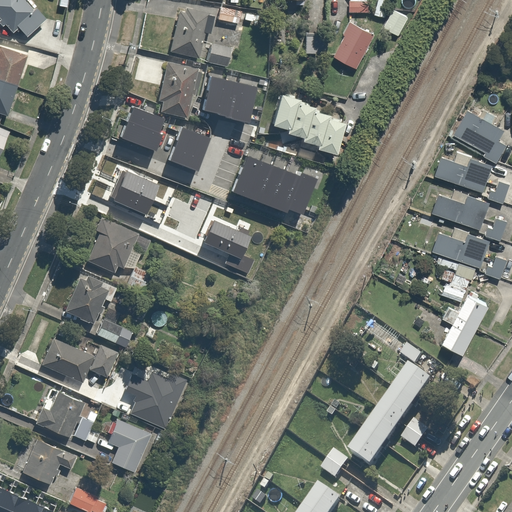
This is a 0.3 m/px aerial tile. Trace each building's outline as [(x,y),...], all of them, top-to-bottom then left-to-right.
[(0,0),(0,22),(2,25),(5,23),(11,31),(18,26),(25,34),(40,22),(20,0),(0,0)] [(348,0),(348,7),(368,8),(368,0),(348,0)] [(389,0),(376,0),(373,11),(386,14),(389,0)] [(180,2),(168,48),(198,56),(201,44),(209,46),(206,59),(225,64),(234,29),(212,23),(210,31),(202,29),(207,9),(180,2)] [(219,4),(216,17),(238,21),(240,8),(219,4)] [(257,10),(243,9),(242,19),(256,20),(257,10)] [(391,27),(399,31),(407,15),(399,11),(391,27)] [(344,32),(334,54),(358,64),(373,31),(347,20),(342,32),(344,32)] [(325,30),(305,30),(305,51),(325,51),(325,30)] [(0,110),(7,112),(24,53),(0,46),(0,110)] [(193,66),(165,62),(162,83),(160,82),(158,98),(162,98),(160,111),(186,114),(193,66)] [(253,84),(207,73),(199,107),(245,118),(253,84)] [(280,90),(271,121),(288,126),(287,129),(303,133),(302,137),(317,141),(316,145),(333,150),(342,120),(324,115),(325,112),(309,107),(310,104),(298,100),(299,95),(280,90)] [(161,115),(129,103),(117,133),(152,148),(160,130),(155,128),(161,115)] [(483,152),(496,159),(505,142),(497,138),(503,126),(468,107),(455,131),(486,148),(483,152)] [(194,168),(207,134),(178,123),(165,156),(194,168)] [(0,148),(9,129),(0,125),(0,148)] [(243,151),(229,188),(283,209),(284,205),(298,211),(312,175),(297,168),(295,172),(243,151)] [(469,163),(442,153),(435,171),(480,188),(491,159),(473,153),(469,163)] [(119,183),(110,202),(147,218),(161,186),(135,174),(129,188),(119,183)] [(508,180),(499,178),(497,187),(490,185),(488,193),(504,197),(508,180)] [(467,201),(437,191),(431,207),(479,224),(488,197),(471,191),(467,201)] [(138,230),(97,212),(91,227),(95,229),(83,256),(114,270),(117,264),(122,266),(138,230)] [(508,218),(496,215),(493,225),(489,224),(486,232),(501,237),(508,218)] [(247,238),(212,222),(202,243),(229,256),(227,262),(249,272),(255,259),(240,252),(247,238)] [(465,240),(439,231),(433,247),(478,263),(489,236),(469,229),(465,240)] [(505,256),(495,253),(492,265),(486,264),(484,271),(500,275),(505,256)] [(441,267),(438,274),(451,279),(450,282),(465,288),(469,278),(441,267)] [(98,303),(102,295),(110,299),(116,284),(101,278),(100,281),(86,275),(85,278),(77,275),(63,309),(93,322),(101,304),(98,303)] [(462,291),(446,283),(441,292),(458,300),(462,291)] [(462,348),(487,302),(467,291),(442,338),(462,348)] [(456,306),(448,301),(440,315),(449,319),(456,306)] [(101,317),(95,332),(125,345),(132,329),(101,317)] [(89,367),(108,375),(119,350),(101,341),(95,354),(48,333),(46,337),(50,339),(43,355),(38,353),(35,360),(82,381),(89,367)] [(407,343),(400,352),(414,362),(421,353),(407,343)] [(432,378),(411,364),(351,451),(371,466),(432,378)] [(148,381),(134,375),(126,392),(139,398),(132,413),(168,429),(189,381),(172,373),(169,380),(152,373),(148,381)] [(42,405),(35,420),(68,435),(84,399),(59,388),(50,408),(42,405)] [(418,413),(402,435),(416,445),(431,423),(418,413)] [(84,417),(75,435),(86,440),(94,422),(84,417)] [(120,446),(112,463),(135,473),(152,434),(118,419),(108,441),(120,446)] [(58,461),(69,466),(75,453),(36,435),(21,469),(49,481),(58,461)] [(343,453),(335,447),(321,467),(335,477),(347,460),(342,456),(343,453)] [(0,484),(0,511),(47,511),(50,507),(0,484)] [(98,494),(74,484),(67,500),(91,511),(98,494)] [(332,511),(341,499),(321,484),(300,511),(332,511)]
